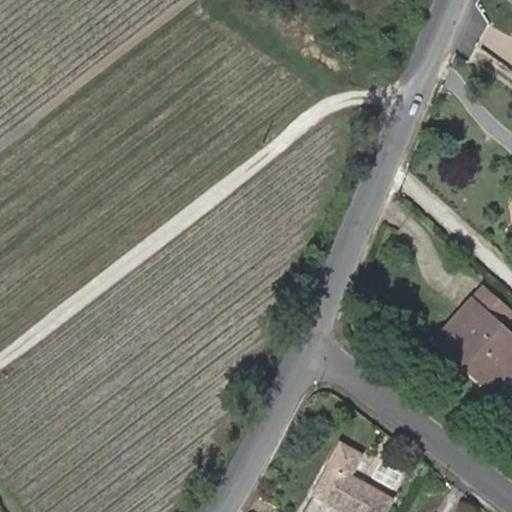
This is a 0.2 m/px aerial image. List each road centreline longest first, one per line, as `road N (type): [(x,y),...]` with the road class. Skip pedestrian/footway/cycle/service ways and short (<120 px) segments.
road 1 (track): [(409,104),(373,97),(317,113),(0,358)]
road 2 (residential): [(308,348),(452,0)]
road 3 (residential): [(308,348),(511,506)]
road 4 (residential): [(219,511),(308,348)]
